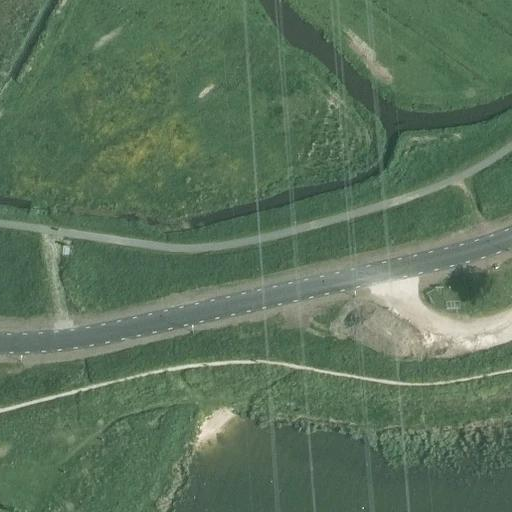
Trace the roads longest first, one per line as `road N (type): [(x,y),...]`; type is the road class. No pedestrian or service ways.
road 1 (unclassified): [(511,239),(132,329),(0,345)]
road 2 (track): [(49,234),(51,179),(165,80),(223,0)]
